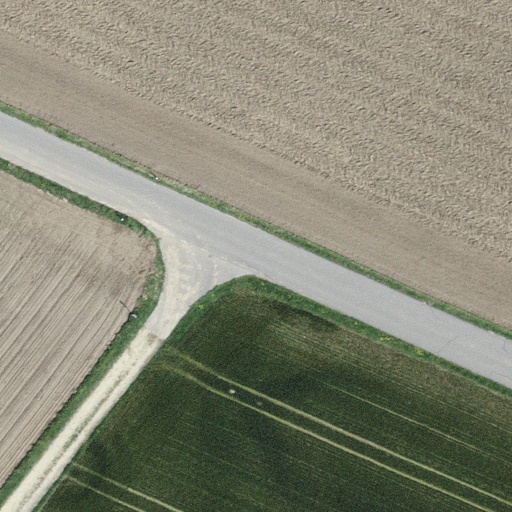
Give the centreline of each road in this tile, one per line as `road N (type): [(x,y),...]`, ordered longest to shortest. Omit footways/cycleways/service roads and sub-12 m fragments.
road 1 (tertiary): [(0,153),(213,259),(511,390)]
road 2 (track): [(213,259),(23,511)]
